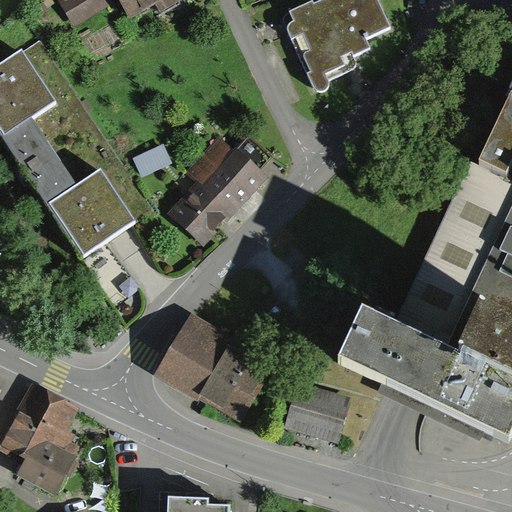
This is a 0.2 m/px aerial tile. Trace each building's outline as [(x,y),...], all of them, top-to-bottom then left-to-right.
[(98,0),(59,0),(57,2),(74,27),(104,8),(98,0)] [(181,0),(117,0),(131,23),(156,7),(162,16),(183,3),(181,0)] [(313,2),(290,13),(288,16),(285,20),(285,23),(286,26),(289,33),(316,91),(320,94),(325,93),(329,90),(329,86),(328,83),(356,69),(357,66),(357,61),(355,57),(371,49),(366,39),(372,37),(391,28),(378,0),(326,0),(315,6),(313,2)] [(26,50),(0,66),(0,125),(86,257),(139,223),(105,170),(80,185),(36,118),(61,102),(26,50)] [(511,79),(394,330),(361,314),(338,364),(505,442),(511,428),(511,79)] [(236,150),(221,137),(187,173),(196,181),(168,211),(204,244),(215,233),(210,229),(224,214),(230,219),(267,180),(258,172),(271,158),(248,137),(236,150)] [(164,145),(133,158),(142,177),(172,163),(164,145)] [(232,338),(193,315),(156,375),(197,400),(200,396),(216,406),(241,421),(269,374),(249,362),(226,349),(232,338)] [(79,410),(31,384),(17,411),(0,443),(0,451),(21,463),(15,474),(57,495),(76,459),(82,448),(71,443),(75,436),(67,432),(79,410)] [(352,403),(297,385),(282,429),(338,447),(352,403)] [(183,497),(169,496),(168,511),(229,511),(229,506),(207,506),(207,498),(183,497)]
